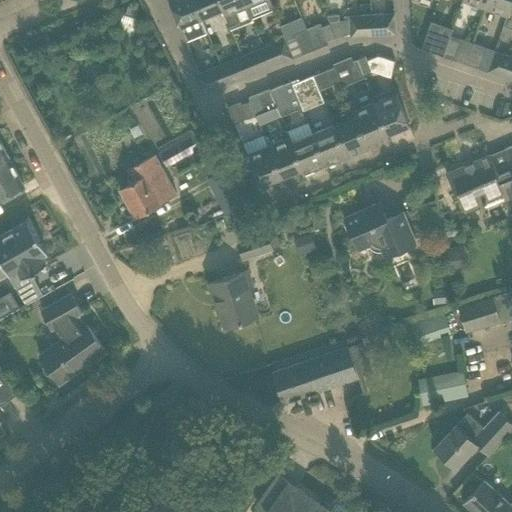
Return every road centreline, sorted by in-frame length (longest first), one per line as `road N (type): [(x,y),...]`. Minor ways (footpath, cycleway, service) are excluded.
road 1 (residential): [(165,353),(95,269),(0,74)]
road 2 (residential): [(406,46),(359,46),(200,94),(157,0)]
road 3 (residential): [(430,511),(316,433),(210,389),(165,353)]
road 4 (residential): [(0,487),(165,353)]
